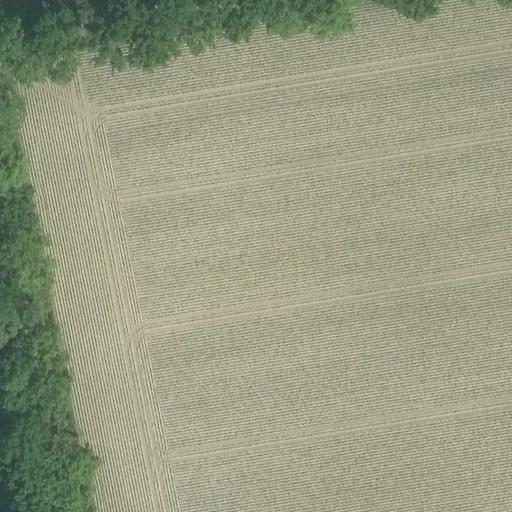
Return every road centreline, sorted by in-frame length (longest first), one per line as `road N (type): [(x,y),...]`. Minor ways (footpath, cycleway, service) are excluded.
road 1 (unclassified): [(56,511),(0,202)]
road 2 (unclassified): [(0,33),(203,0)]
